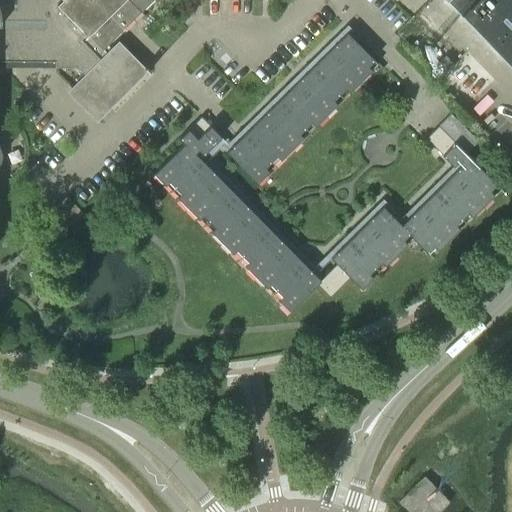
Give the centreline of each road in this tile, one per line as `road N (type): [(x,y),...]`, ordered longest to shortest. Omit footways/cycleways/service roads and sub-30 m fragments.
road 1 (tertiary): [(511,276),(370,411),(321,511)]
road 2 (tertiary): [(352,511),(398,413),(511,303)]
road 3 (residential): [(169,72),(209,29),(279,29),(308,0)]
road 4 (unclassified): [(216,511),(151,443),(99,422)]
road 5 (unclassified): [(99,422),(181,511)]
